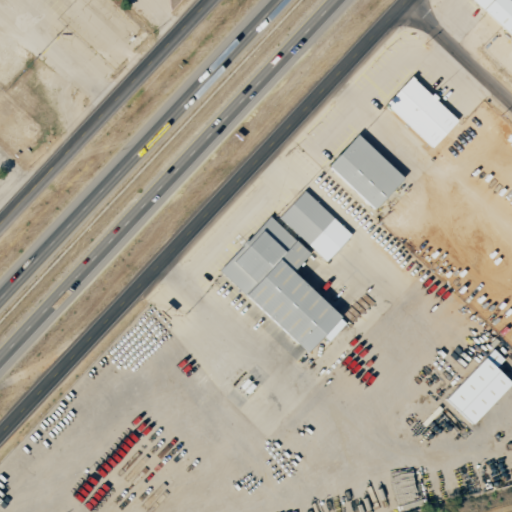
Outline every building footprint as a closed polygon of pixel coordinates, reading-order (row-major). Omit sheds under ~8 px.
[(511,5),(506,0),(469,0),(511,39),(511,5)] [(456,120),(409,77),(384,104),(430,147),(456,120)] [(401,178),(354,134),(324,166),(371,210),(401,178)] [(324,262),(349,235),(303,191),(277,218),(324,262)] [(217,272),(304,352),(320,335),(327,341),(344,323),(289,273),(307,253),(267,217),(217,272)] [(443,399),(470,424),(508,383),(493,369),(502,359),(491,349),(443,399)]
